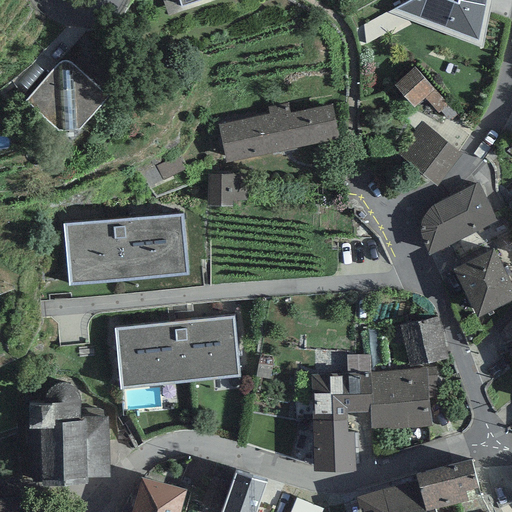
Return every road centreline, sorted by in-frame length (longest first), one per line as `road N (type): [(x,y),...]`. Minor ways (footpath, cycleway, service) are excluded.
road 1 (residential): [(93,511),(155,448),(176,443),(344,478),(461,448),(494,449)]
road 2 (residential): [(43,309),(421,275)]
road 3 (unclassified): [(511,70),(467,159),(400,224),(421,275)]
road 4 (unclassified): [(421,275),(494,449)]
